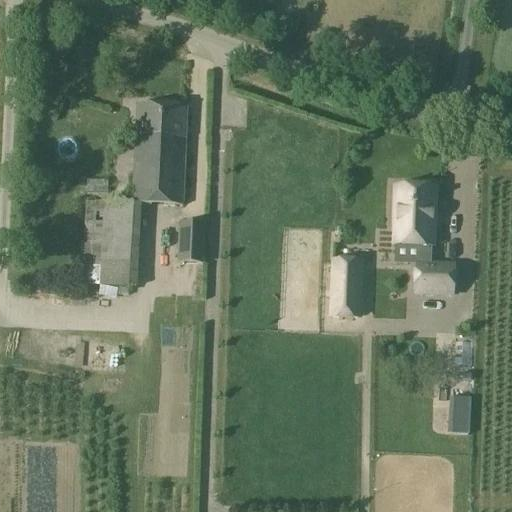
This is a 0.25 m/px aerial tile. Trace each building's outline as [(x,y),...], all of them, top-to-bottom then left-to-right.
[(136,106),(132,205),(85,203),(83,244),(80,244),(78,287),(136,291),(141,206),(182,208),(186,109),(136,106)] [(434,191),(397,190),(395,247),(419,247),(418,267),(417,267),(416,295),(452,297),(453,268),(430,268),(430,248),(432,248),(434,191)] [(180,225),(178,264),(204,265),(205,226),(180,225)] [(360,265),(334,264),(331,319),(358,320),(360,265)] [(62,337),(61,365),(91,365),(91,338),(62,337)] [(452,401),(451,436),(469,437),(470,401),(452,401)]
